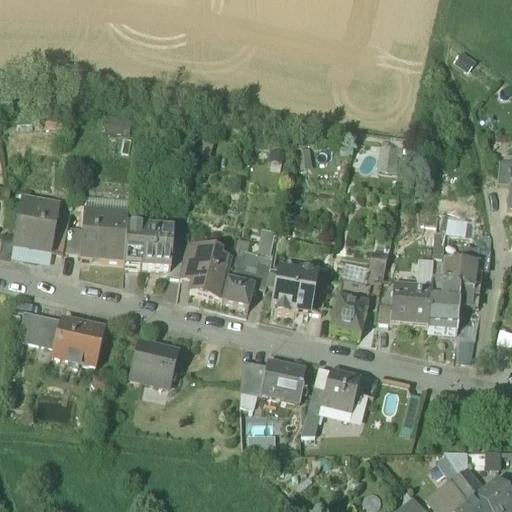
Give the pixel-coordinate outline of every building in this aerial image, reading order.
[(60,122),(34,122),(35,134),(60,134),(60,122)] [(128,128),(101,124),(99,137),(127,140),(128,128)] [(379,159),(375,182),(391,184),(394,162),(379,159)] [(294,161),(295,181),(309,180),(307,160),(294,161)] [(511,171),(498,170),(496,194),(508,195),(509,183),(510,183),(511,171)] [(61,205),(22,198),(13,245),(52,252),(53,249),(61,205)] [(72,207),(61,205),(53,249),(64,251),(68,225),(72,207)] [(128,214),(84,210),(83,227),(81,253),(80,257),(124,260),(126,228),(128,214)] [(452,222),(450,232),(450,239),(473,242),(476,225),(452,222)] [(83,227),(68,225),(64,251),(81,253),(83,227)] [(173,231),(126,228),(124,260),(123,270),(167,273),(170,273),(172,246),(173,231)] [(442,263),(445,237),(436,237),(433,265),(430,290),(443,291),(445,273),(447,264),(442,263)] [(184,245),(184,248),(179,280),(192,283),(201,249),(184,245)] [(184,248),(172,246),(170,273),(167,273),(167,279),(179,280),(184,248)] [(221,254),(201,249),(192,283),(189,295),(221,304),(229,271),(232,261),(219,258),(221,254)] [(260,257),(235,250),(234,254),(247,258),(243,275),(241,283),(253,287),(257,270),(260,257)] [(247,258),(234,254),(232,261),(229,271),(243,275),(247,258)] [(460,255),(459,274),(476,276),(478,257),(460,255)] [(270,260),(260,257),(257,270),(268,272),(270,260)] [(417,288),(430,290),(433,265),(418,264),(417,288)] [(358,267),(346,265),(342,280),(355,283),(358,267)] [(382,273),(358,267),(355,283),(372,287),(379,289),(382,273)] [(268,272),(257,270),(253,287),(254,287),(253,290),(264,293),(268,272)] [(243,275),(229,271),(221,304),(248,311),(253,290),(254,287),(253,287),(241,283),(243,275)] [(316,274),(298,271),(297,277),(279,274),(272,313),(296,317),(297,311),(309,313),(315,278),(316,274)] [(459,274),(445,273),(443,291),(459,292),(459,311),(472,312),(476,276),(459,274)] [(315,278),(309,313),(321,316),(327,280),(315,278)] [(342,280),(338,301),(366,308),(372,287),(355,283),(342,280)] [(376,323),(391,327),(393,286),(383,285),(376,323)] [(391,327),(429,331),(430,290),(417,288),(393,286),(391,327)] [(443,291),(430,290),(429,331),(428,335),(456,336),(459,311),(459,292),(443,291)] [(366,308),(338,301),(331,332),(359,338),(366,308)] [(61,324),(26,315),(20,341),(54,349),(61,324)] [(475,344),(479,321),(463,317),(461,342),(475,344)] [(104,331),(61,321),(61,324),(54,349),(52,359),(67,362),(66,367),(79,370),(80,365),(94,369),(104,331)] [(511,333),(498,330),(492,355),(511,359),(511,355),(511,333)] [(178,353),(139,344),(129,382),(168,391),(169,388),(174,385),(176,379),(173,374),(178,353)] [(292,373),(268,367),(269,364),(268,364),(266,371),(260,399),(299,407),(303,388),(301,387),(305,372),(292,370),(292,373)] [(266,371),(242,367),(240,410),(253,414),(266,371)] [(90,374),(86,388),(106,393),(110,378),(90,374)] [(360,383),(330,375),(325,393),(321,409),(322,410),(351,417),(353,408),(358,409),(361,399),(356,398),(360,383)] [(314,389),(306,419),(319,422),(322,410),(321,409),(325,393),(314,389)] [(420,398),(407,396),(396,438),(410,437),(420,398)] [(483,493),(467,473),(458,480),(474,500),(483,493)] [(474,500),(458,480),(449,487),(466,507),(474,500)] [(483,493),(474,500),(484,511),(511,511),(511,501),(496,482),(483,493)] [(449,487),(428,506),(433,511),(459,511),(466,507),(449,487)] [(394,511),(420,511),(409,499),(394,511)] [(466,507),(459,511),(484,511),(474,500),(466,507)]
